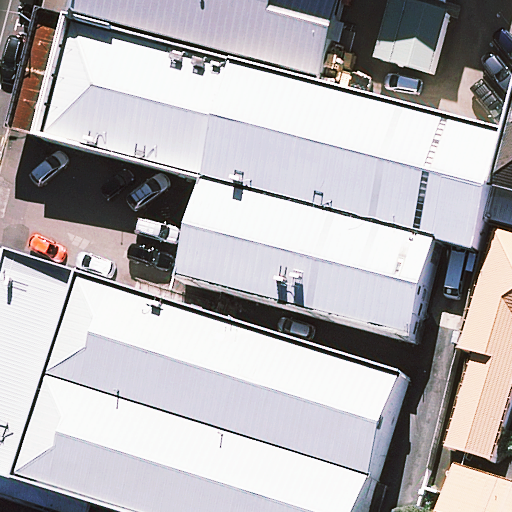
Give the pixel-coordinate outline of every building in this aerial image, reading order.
[(97,0),(93,17),(334,80),(355,0),(97,0)] [(460,9),(427,0),(402,0),(387,56),(443,72),(460,9)] [(511,134),(511,130),(89,23),(58,143),(216,183),(451,243),(482,250),(511,134)] [(451,243),(216,183),(188,281),(425,343),(451,243)] [(511,226),(505,225),(467,349),(483,354),(454,446),(503,461),(511,432),(511,226)] [(375,511),(418,373),(22,251),(0,333),(0,473),(127,511),(375,511)] [(511,511),(511,486),(469,473),(457,511),(511,511)]
